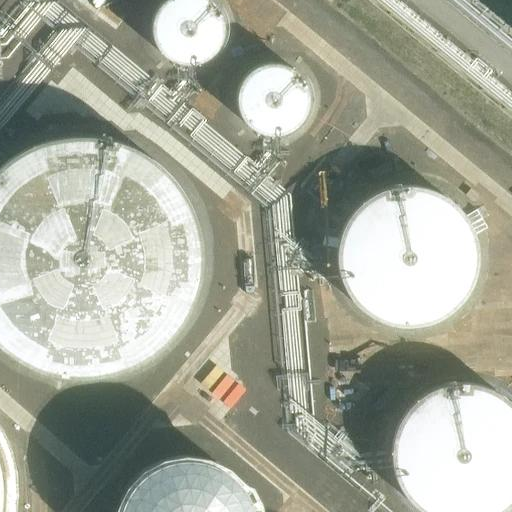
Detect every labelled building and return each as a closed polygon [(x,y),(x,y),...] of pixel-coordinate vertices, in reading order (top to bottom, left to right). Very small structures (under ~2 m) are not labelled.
[(148,52),(157,61),(168,68),(180,70),(192,68),(204,62),(212,53),(217,42),(218,29),(215,17),(209,7),(200,0),(161,0),(153,6),(146,16),(143,28),(144,40),(148,52)] [(233,84),(227,101),(228,114),(234,126),(249,139),(267,142),(287,136),(298,123),(303,102),(295,82),(282,71),(261,67),(246,72),(233,84)] [(0,365),(31,383),(70,390),(110,384),(146,366),(174,338),(193,300),(198,258),(188,217),(166,182),(132,155),(92,142),(50,142),(11,157),(0,165),(0,365)] [(337,231),(329,262),(335,291),(346,308),(368,325),(389,332),(411,332),(439,321),(458,303),(469,280),(470,252),(462,228),(440,203),(407,192),(380,194),(352,210),(337,231)] [(387,428),(380,460),(386,488),(397,506),(404,511),(496,511),(508,501),(511,493),(511,424),(490,401),(458,389),(430,392),(403,407),(387,428)] [(258,511),(256,501),(253,492),(248,483),(242,475),(235,467),(227,461),(218,455),(208,451),(197,449),(187,448),(176,448),(165,450),(155,454),(146,459),(137,465),(130,473),(123,482),(118,491),(114,501),(112,511),(258,511)]
